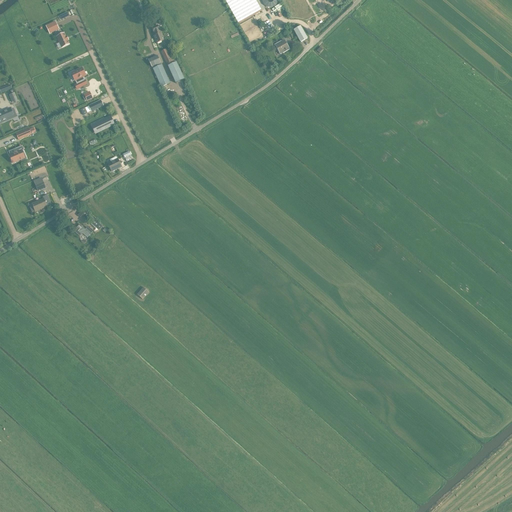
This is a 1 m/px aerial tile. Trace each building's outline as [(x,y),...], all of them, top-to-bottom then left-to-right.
[(224,0),(237,23),(261,10),(255,0),(224,0)] [(55,22),(46,26),(50,34),(59,29),(55,22)] [(161,33),(159,30),(160,30),(158,25),(151,28),(153,32),(154,32),(155,35),(154,36),(157,43),(164,40),(161,33)] [(294,30),(301,43),(307,39),(300,26),(294,30)] [(64,33),(57,37),(62,48),(69,44),(67,41),(68,40),(67,37),(66,37),(64,33)] [(287,44),(284,40),(281,41),(274,45),(277,50),(280,54),(283,53),(290,49),(287,44)] [(161,51),(175,83),(184,80),(176,62),(173,55),(169,56),(166,49),(161,51)] [(152,67),(153,69),(161,87),(170,83),(161,65),(161,63),(157,56),(148,60),(152,67)] [(82,69),(71,74),(75,81),(77,84),(75,85),(77,89),(87,84),(85,80),(84,81),(83,77),(85,76),(82,69)] [(11,93),(8,94),(13,104),(18,102),(13,90),(10,91),(11,93)] [(85,96),(83,97),(85,101),(87,100),(87,101),(93,99),(90,92),(84,95),(85,96)] [(101,100),(90,106),(92,111),(103,106),(101,100)] [(0,123),(6,121),(5,118),(16,114),(13,108),(11,109),(10,109),(2,112),(3,114),(1,115),(0,114),(0,123)] [(110,117),(94,125),(97,133),(114,125),(110,117)] [(28,129),(16,134),(19,139),(31,134),(29,129),(28,129)] [(17,153),(9,156),(13,164),(21,160),(22,161),(27,159),(23,150),(24,150),(22,146),(15,149),(17,153)] [(116,168),(121,166),(118,159),(108,164),(111,171),(116,169),(116,168)] [(42,179),(34,182),(38,191),(46,188),(42,179)] [(44,198),(31,204),(35,211),(42,208),(43,209),(47,207),(47,206),(44,198)] [(84,220),(88,215),(82,210),(79,213),(75,217),(78,219),(80,216),(84,220)] [(103,227),(95,219),(91,224),(99,231),(103,227)] [(87,227),(85,229),(80,224),(74,231),(80,237),(83,233),(87,238),(92,232),(87,227)] [(142,300),(149,293),(143,287),(137,295),(142,300)]
